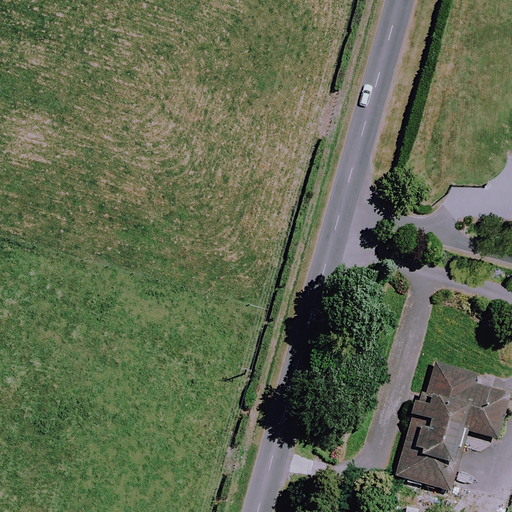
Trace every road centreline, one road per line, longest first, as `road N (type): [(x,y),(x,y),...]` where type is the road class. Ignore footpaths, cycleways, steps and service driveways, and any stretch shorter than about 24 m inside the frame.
road 1 (unclassified): [(398,0),(256,511)]
road 2 (unknown): [(347,185),(511,246)]
